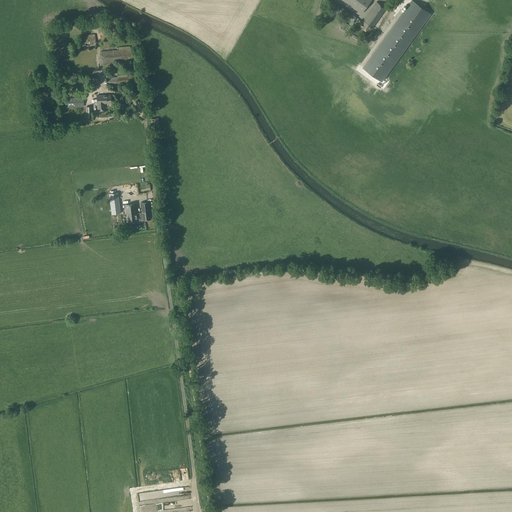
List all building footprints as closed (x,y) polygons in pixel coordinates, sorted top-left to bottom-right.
[(341,0),(362,14),(370,0),(341,0)] [(431,14),(412,0),(411,0),(362,68),(382,82),(431,14)] [(356,17),(333,1),(330,6),(344,16),(345,15),(353,21),(356,17)] [(363,20),(362,21),(360,20),(357,24),(370,32),(373,27),(374,27),(387,8),(376,1),(363,20)] [(96,46),(95,36),(78,38),(79,48),(96,46)] [(131,48),(101,51),(102,64),(132,61),(131,48)] [(131,72),(119,73),(119,76),(107,78),(108,84),(137,81),(136,75),(131,75),(131,72)] [(40,125),(48,124),(45,103),(59,101),(59,103),(60,103),(61,110),(65,109),(65,108),(83,106),(82,97),(65,98),(64,87),(58,87),(58,88),(53,89),(52,81),(37,83),(39,102),(37,102),(40,125)] [(111,103),(110,95),(97,95),(97,103),(97,111),(104,111),(104,103),(111,103)] [(159,125),(158,118),(149,119),(151,127),(159,125)] [(121,213),(119,192),(109,194),(111,214),(121,213)] [(151,217),(149,202),(149,201),(140,202),(141,212),(137,213),(136,203),(125,204),(125,205),(126,207),(127,222),(138,220),(138,218),(142,218),(142,220),(148,219),(151,219),(151,217)] [(188,485),(162,489),(163,495),(189,492),(188,485)]
